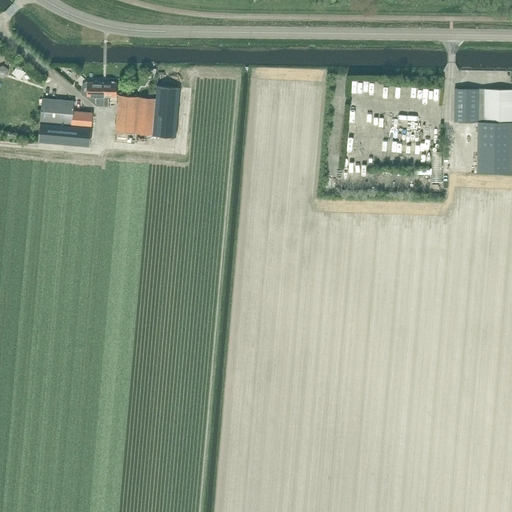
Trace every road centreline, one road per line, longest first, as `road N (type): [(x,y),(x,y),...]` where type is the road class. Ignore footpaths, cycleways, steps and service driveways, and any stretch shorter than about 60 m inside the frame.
road 1 (tertiary): [(511,35),(125,30),(43,0)]
road 2 (track): [(185,92),(179,150),(0,143)]
